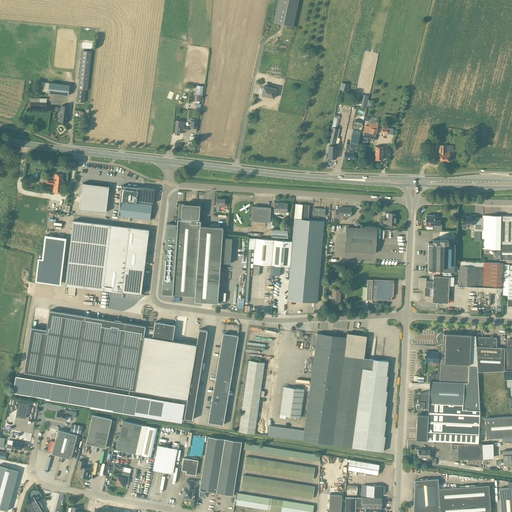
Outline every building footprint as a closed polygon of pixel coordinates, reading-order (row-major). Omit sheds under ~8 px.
[(298,0),(278,0),(273,22),(293,26),(298,0)] [(84,90),(87,90),(88,85),(92,51),(82,50),(79,84),(77,101),(83,102),(84,90)] [(68,96),(70,85),(49,82),(48,93),(68,96)] [(341,82),(340,89),(347,91),(349,83),(341,82)] [(197,85),(194,100),(201,101),(202,98),(200,98),(200,95),(202,95),(203,86),(197,85)] [(262,93),(262,95),(274,98),(276,89),(264,86),(263,88),(260,87),(259,92),(262,93)] [(46,107),(46,103),(40,102),(40,98),(30,97),(30,107),(46,107)] [(69,114),(70,106),(61,105),(59,122),(67,123),(68,114),(69,114)] [(188,131),(188,128),(184,127),(185,121),(177,120),(175,134),(179,135),(180,132),(183,132),(184,130),(188,131)] [(367,142),(368,138),(376,140),(377,134),(378,129),(377,129),(379,122),(369,121),(368,126),(365,125),(364,132),(363,142),(367,142)] [(330,145),(328,145),(328,151),(327,152),(327,153),(327,154),(328,155),(328,158),(336,158),(337,145),(334,145),(334,143),(335,137),(338,138),(340,129),(333,127),(329,142),(330,142),(330,145)] [(353,130),(350,145),(357,147),(361,131),(359,131),(353,130)] [(452,160),(452,157),(450,157),(450,151),(451,151),(451,146),(440,145),(440,154),(439,154),(439,161),(450,161),(450,160),(452,160)] [(353,159),(354,149),(349,149),(349,152),(345,152),(344,158),(353,159)] [(63,182),(64,175),(55,174),(54,181),(46,180),(46,184),(54,185),(53,192),(62,193),(63,182)] [(10,200),(14,185),(5,183),(2,198),(0,197),(0,198),(0,201),(7,203),(8,199),(10,200)] [(109,187),(82,184),(79,210),(106,213),(109,187)] [(122,185),(120,201),(152,205),(154,189),(142,188),(122,185)] [(224,207),(225,199),(217,198),(217,205),(216,212),(220,212),(221,207),(224,207)] [(152,205),(120,201),(118,216),(150,220),(152,205)] [(271,207),(271,214),(274,215),(275,212),(287,213),(287,203),(275,202),(274,208),(271,207)] [(167,223),(163,273),(162,294),(195,296),(195,301),(218,303),(220,268),(225,268),(225,263),(230,263),(232,238),(222,237),(223,228),(216,227),(216,225),(210,224),(210,227),(200,226),(202,205),(179,203),(177,224),(167,223)] [(253,264),(281,266),(290,267),(287,300),(317,302),(324,221),(307,220),(308,208),(302,207),(302,204),(296,204),(294,219),(292,241),(250,238),(249,248),(255,249),(253,264)] [(270,222),(271,214),(271,207),(252,206),(250,221),(270,222)] [(351,216),(351,208),(339,207),(339,210),(336,210),(336,217),(339,217),(339,216),(351,216)] [(313,208),(313,215),(325,216),(325,209),(313,208)] [(395,225),(396,214),(389,213),(388,220),(387,220),(386,224),(395,225)] [(434,225),(434,231),(442,231),(442,225),(440,225),(440,220),(435,220),(435,215),(426,215),(426,221),(426,223),(426,225),(431,225),(434,225)] [(466,228),(467,227),(467,224),(474,224),(474,230),(482,230),(483,218),(475,218),(475,215),(471,215),(471,216),(462,216),(462,224),(462,227),(462,228),(463,228),(464,228),(465,228),(466,228)] [(511,215),(483,215),(483,218),(482,230),(482,248),(491,249),(494,253),(494,255),(500,255),(500,260),(511,259),(511,215)] [(141,294),(146,254),(147,250),(149,229),(117,226),(111,225),(73,220),(65,285),(141,294)] [(375,253),(377,229),(347,227),(345,251),(375,253)] [(271,237),(287,238),(287,231),(272,230),(271,237)] [(41,259),(38,259),(35,282),(60,285),(66,237),(44,235),(44,240),(41,259)] [(428,269),(443,269),(443,271),(448,272),(448,262),(443,262),(444,243),(448,243),(448,239),(440,239),(440,240),(433,239),(433,243),(428,242),(428,269)] [(502,288),(503,263),(460,261),(459,286),(482,287),(490,287),(502,288)] [(431,287),(426,287),(426,278),(419,277),(419,289),(422,289),(423,293),(423,300),(423,301),(424,301),(424,302),(428,302),(428,301),(432,301),(432,302),(448,303),(449,277),(433,276),(433,288),(431,288),(431,287)] [(362,287),(362,299),(392,300),(393,280),(366,279),(366,287),(362,287)] [(135,390),(145,326),(50,310),(46,330),(31,327),(24,372),(135,390)] [(175,325),(155,322),(151,344),(171,347),(175,325)] [(207,330),(199,329),(184,418),(192,419),(207,330)] [(418,410),(419,410),(422,410),(422,408),(424,408),(424,409),(428,409),(428,415),(417,414),(416,440),(427,440),(478,443),(480,412),(476,335),(471,335),(471,334),(446,334),(445,334),(444,334),(444,332),(442,332),(441,333),(440,333),(439,334),(438,334),(437,336),(437,337),(436,338),(436,339),(437,339),(437,341),(438,342),(438,345),(444,343),(446,343),(445,362),(440,362),(440,373),(430,377),(430,380),(429,383),(429,391),(429,395),(418,394),(417,402),(418,402),(418,404),(416,404),(416,407),(416,408),(417,409),(418,410)] [(223,333),(208,422),(223,425),(238,335),(223,333)] [(304,430),(270,426),(268,435),(353,447),(364,369),(373,371),(375,359),(364,358),(344,355),(347,337),(317,333),(304,430)] [(344,355),(364,358),(367,336),(347,333),(347,337),(344,355)] [(501,348),(497,347),(496,337),(478,336),(478,346),(477,356),(478,373),(504,371),(504,358),(504,349),(501,348)] [(438,362),(438,352),(425,351),(425,362),(438,362)] [(264,363),(258,362),(259,358),(256,357),(255,361),(249,360),(239,432),(254,434),(256,421),(264,363)] [(364,369),(353,447),(383,451),(385,436),(384,436),(386,421),(384,421),(386,406),(385,405),(387,391),(386,390),(388,376),(386,375),(388,361),(375,359),(373,371),(364,369)] [(284,387),(280,414),(300,417),(304,389),(284,387)] [(25,418),(28,404),(19,402),(16,416),(25,418)] [(67,416),(70,416),(75,418),(76,412),(65,409),(64,413),(57,412),(56,419),(66,421),(67,416)] [(105,448),(112,419),(92,414),(86,444),(105,448)] [(486,438),(511,436),(511,416),(485,418),(486,438)] [(123,420),(116,449),(151,457),(157,428),(123,420)] [(82,426),(72,424),(70,432),(81,434),(82,426)] [(71,459),(77,435),(58,430),(51,454),(71,459)] [(208,436),(199,489),(200,490),(199,496),(205,496),(206,490),(216,492),(225,438),(208,436)] [(242,441),(225,438),(216,492),(233,495),(238,465),(242,441)] [(22,449),(23,443),(13,441),(12,445),(7,444),(7,448),(12,449),(12,448),(22,449)] [(320,455),(245,443),(244,449),(319,462),(320,455)] [(457,449),(458,459),(482,459),(482,444),(451,445),(451,449),(457,449)] [(173,473),(177,449),(158,445),(153,469),(173,473)] [(418,457),(430,458),(430,450),(418,449),(418,451),(418,452),(418,457)] [(511,449),(502,451),(503,466),(511,465),(511,449)] [(315,467),(246,456),(244,468),(313,479),(315,467)] [(196,475),(198,460),(183,458),(182,468),(187,469),(186,474),(196,475)] [(85,461),(79,460),(77,467),(81,468),(79,476),(87,478),(89,468),(85,468),(84,466),(85,461)] [(348,469),(378,475),(379,465),(350,460),(348,469)] [(19,470),(0,465),(0,508),(7,511),(19,470)] [(124,486),(124,483),(128,484),(129,479),(130,472),(123,471),(123,473),(122,473),(121,477),(118,476),(116,484),(119,485),(119,486),(122,486),(123,485),(124,486)] [(241,487),(313,498),(314,486),(243,475),(241,487)] [(490,511),(489,485),(439,488),(438,478),(415,480),(413,511),(490,511)] [(184,488),(182,496),(191,498),(192,490),(193,490),(195,481),(186,480),(185,488),(184,488)] [(500,511),(511,511),(511,481),(508,482),(509,488),(499,488),(500,511)] [(385,486),(381,486),(362,485),(361,496),(381,497),(381,494),(385,494),(385,486)] [(235,505),(279,511),(312,511),(314,505),(237,493),(235,505)] [(328,511),(340,511),(342,495),(330,494),(328,511)] [(355,511),(355,507),(382,509),(382,498),(346,497),(344,511),(355,511)] [(42,511),(42,509),(43,508),(43,506),(42,505),(42,503),(41,502),(40,501),(38,500),(37,500),(35,500),(34,500),(32,501),(31,502),(30,503),(29,504),(29,506),(29,508),(29,509),(30,510),(30,511),(31,511),(32,511),(42,511)]
